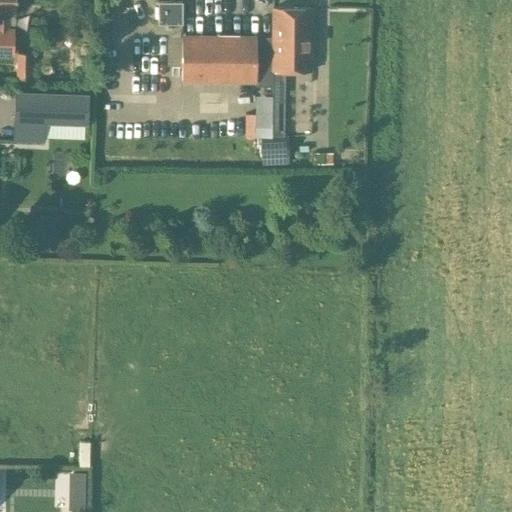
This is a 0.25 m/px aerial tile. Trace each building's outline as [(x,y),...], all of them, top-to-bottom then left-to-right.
[(8,12),(15,12),(15,0),(0,0),(0,54),(14,55),(14,28),(8,28),(8,12)] [(183,23),(182,1),(158,1),(158,24),(183,23)] [(271,42),(271,70),(310,71),(311,8),(271,8),(271,42)] [(255,70),(271,70),(271,42),(255,42),(255,37),(241,36),(181,36),(181,78),(255,79),(255,70)] [(16,77),(31,78),(32,53),(17,52),(16,77)] [(35,141),(36,121),(88,123),(89,94),(15,91),(13,140),(35,141)] [(288,157),(287,134),(260,135),(262,159),(288,157)] [(50,238),(60,239),(61,216),(50,215),(51,213),(31,212),(30,249),(50,250),(50,238)] [(66,470),(65,504),(82,504),(83,470),(66,470)]
